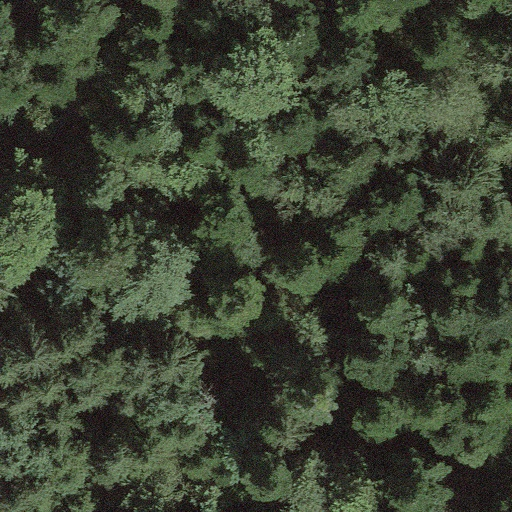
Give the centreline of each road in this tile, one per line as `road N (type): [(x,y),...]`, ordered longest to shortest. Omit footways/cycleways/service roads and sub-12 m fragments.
road 1 (track): [(102,0),(0,243)]
road 2 (track): [(511,169),(452,0)]
